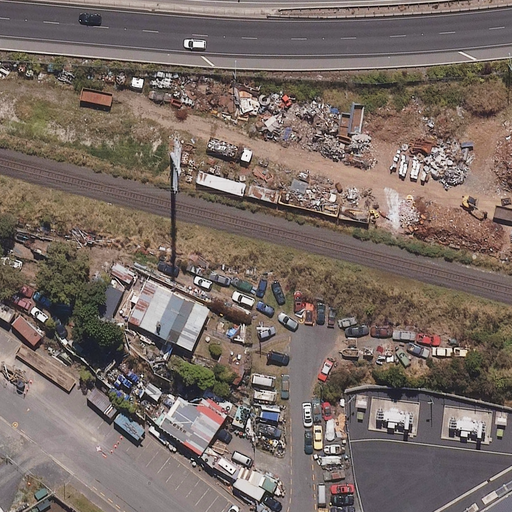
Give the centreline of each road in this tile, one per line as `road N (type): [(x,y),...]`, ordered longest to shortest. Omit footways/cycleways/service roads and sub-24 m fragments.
road 1 (motorway): [(511,25),(312,38),(0,18)]
road 2 (unclassified): [(171,511),(0,374)]
road 3 (unclassified): [(287,511),(302,320)]
